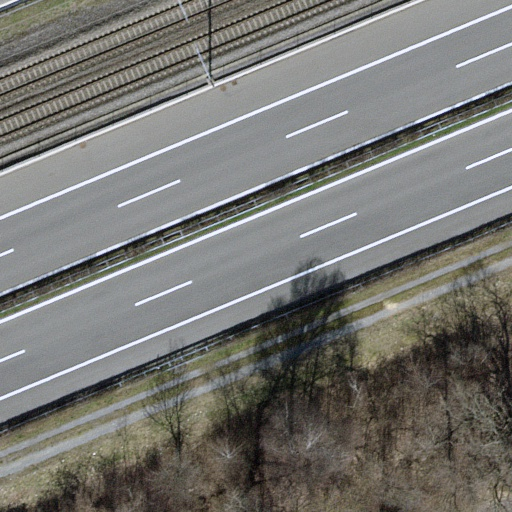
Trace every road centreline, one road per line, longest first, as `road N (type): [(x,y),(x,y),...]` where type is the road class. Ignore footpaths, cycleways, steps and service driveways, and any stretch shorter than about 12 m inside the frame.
road 1 (motorway): [(511,41),(0,253)]
road 2 (track): [(0,462),(511,251)]
road 3 (motorway): [(0,361),(511,150)]
